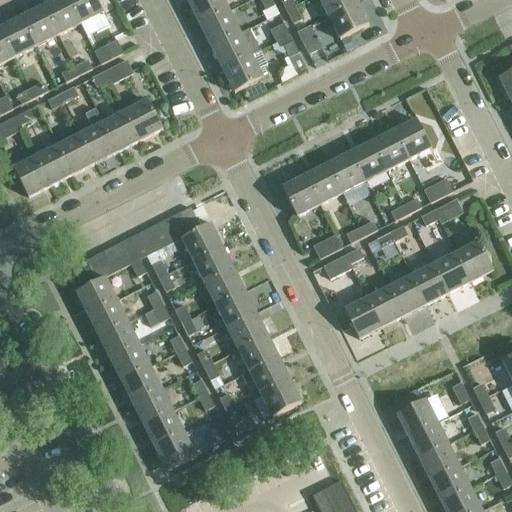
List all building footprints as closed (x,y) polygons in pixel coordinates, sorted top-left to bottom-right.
[(66,0),(60,0),(43,9),(58,38),(80,27),(66,0)] [(95,0),(66,0),(80,27),(103,15),(95,0)] [(201,0),(189,6),(200,29),(229,14),(221,0),(201,0)] [(270,0),(258,0),(265,12),(274,8),(270,0)] [(279,0),(286,13),(295,8),(290,0),(279,0)] [(318,0),(328,19),(357,5),(354,0),(318,0)] [(357,5),(328,19),(340,42),(368,28),(357,5)] [(295,8),(286,13),(292,26),(302,22),(295,8)] [(43,9),(21,20),(36,49),(58,38),(43,9)] [(200,29),(211,51),(240,36),(229,14),(200,29)] [(21,20),(0,30),(0,33),(14,60),(36,49),(21,20)] [(270,33),(274,42),(288,35),(283,26),(270,33)] [(297,35),(308,57),(321,51),(310,28),(297,35)] [(240,36),(211,51),(223,73),(251,58),(260,54),(249,31),(240,36)] [(0,33),(0,67),(14,60),(0,33)] [(274,42),(276,45),(279,51),(282,49),(292,44),(288,35),(274,42)] [(94,54),(100,67),(123,56),(116,43),(94,54)] [(153,44),(128,51),(131,62),(156,55),(153,44)] [(292,44),(282,49),(288,61),(289,61),(288,60),(298,56),(292,44)] [(288,61),(282,49),(279,51),(276,45),(272,47),(285,71),(281,82),(282,85),(297,77),(289,61),(288,61)] [(251,58),(223,73),(234,96),(268,78),(264,69),(267,67),(260,54),(251,58)] [(87,62),(74,69),(78,78),(92,72),(87,62)] [(126,63),(104,74),(109,83),(111,87),(133,76),(126,63)] [(78,78),(74,69),(61,76),(65,85),(78,78)] [(109,83),(104,74),(91,81),(96,90),(109,83)] [(511,74),(499,81),(510,104),(511,103),(511,74)] [(43,85),(30,92),(34,101),(47,94),(43,85)] [(73,90),(60,97),(64,106),(78,99),(73,90)] [(34,101),(30,92),(16,98),(21,107),(34,101)] [(64,106),(60,97),(47,103),(52,112),(64,106)] [(0,101),(0,117),(12,112),(6,99),(0,101)] [(148,103),(125,115),(139,143),(162,132),(148,103)] [(33,121),(29,112),(16,119),(20,128),(21,128),(33,121)] [(92,131),(80,137),(95,166),(117,155),(103,126),(96,113),(85,118),(92,131)] [(125,115),(103,126),(117,155),(139,143),(125,115)] [(0,143),(23,132),(21,128),(20,128),(16,119),(0,126),(0,143)] [(417,122),(394,134),(408,163),(431,151),(417,122)] [(394,134),(371,145),(386,174),(408,163),(394,134)] [(80,137),(58,148),(73,177),(95,166),(80,137)] [(371,145),(349,156),(364,185),(386,174),(371,145)] [(58,148),(36,160),(51,188),(73,177),(58,148)] [(349,156),(327,167),(342,196),(364,185),(349,156)] [(51,188),(36,160),(13,171),(28,200),(51,188)] [(327,167),(305,179),(320,208),(342,196),(327,167)] [(320,208),(305,179),(282,190),(297,219),(320,208)] [(423,193),(430,206),(452,195),(445,182),(423,193)] [(416,201),(403,208),(408,217),(421,211),(416,201)] [(456,202),(434,213),(438,222),(440,226),(462,215),(456,202)] [(408,217),(403,208),(390,215),(395,224),(408,217)] [(193,264),(222,249),(210,226),(201,231),(190,210),(179,216),(190,237),(181,241),(193,264)] [(438,222),(434,213),(421,220),(425,229),(438,222)] [(179,242),(181,241),(190,237),(179,216),(168,221),(179,242)] [(168,248),(179,242),(168,221),(157,227),(168,248)] [(372,224),(359,230),(363,240),(377,233),(372,224)] [(157,253),(168,248),(157,227),(147,232),(157,253)] [(402,229),(389,236),(394,245),(407,238),(402,229)] [(363,240),(359,230),(346,237),(351,246),(363,240)] [(147,259),(157,253),(147,232),(136,237),(147,259)] [(394,245),(389,236),(376,242),(381,251),(394,245)] [(313,249),(319,262),(342,251),(335,237),(313,249)] [(129,268),(131,267),(140,262),(129,241),(118,247),(129,268)] [(478,245),(455,256),(470,285),(493,274),(478,245)] [(118,273),(129,268),(118,247),(107,252),(118,273)] [(193,264),(204,286),(233,271),(222,249),(193,264)] [(358,251),(345,258),(350,267),(352,271),(353,273),(366,267),(358,251)] [(107,279),(118,273),(107,252),(96,257),(107,279)] [(455,256),(433,268),(448,296),(470,285),(455,256)] [(96,257),(86,263),(97,284),(105,280),(107,279),(96,257)] [(350,267),(345,258),(323,269),(330,282),(352,271),(350,267)] [(146,275),(140,262),(131,267),(137,280),(146,275)] [(167,277),(161,264),(152,269),(158,282),(167,277)] [(433,268),(411,279),(426,308),(448,296),(433,268)] [(204,286),(215,308),(244,294),(233,271),(204,286)] [(172,285),(167,277),(158,282),(165,295),(179,288),(177,282),(172,285)] [(411,279),(389,290),(404,319),(426,308),(411,279)] [(76,295),(88,318),(117,303),(105,280),(76,295)] [(389,290),(367,301),(382,330),(404,319),(389,290)] [(215,308),(227,330),(256,316),(244,294),(215,308)] [(147,299),(153,312),(163,308),(156,295),(147,299)] [(382,330),(367,301),(344,313),(359,342),(382,330)] [(88,318),(99,340),(128,325),(117,303),(88,318)] [(163,308),(153,312),(160,325),(169,321),(163,308)] [(174,313),(181,326),(190,321),(183,308),(174,313)] [(227,330),(238,353),(267,338),(256,316),(227,330)] [(190,321),(181,326),(187,339),(197,334),(190,321)] [(99,340),(110,362),(139,347),(128,325),(99,340)] [(238,353),(249,375),(278,360),(267,338),(238,353)] [(169,343),(176,356),(185,352),(178,339),(169,343)] [(110,362),(121,384),(150,369),(139,347),(110,362)] [(185,352),(176,356),(182,369),(191,365),(185,352)] [(197,357),(203,370),(212,366),(206,353),(197,357)] [(511,358),(502,364),(511,383),(511,358)] [(254,384),(260,397),(289,382),(278,360),(249,375),(242,378),(247,388),(254,384)] [(212,366),(203,370),(210,383),(219,379),(212,366)] [(121,384),(133,406),(161,391),(150,369),(121,384)] [(289,382),(260,397),(272,420),(301,405),(289,382)] [(192,387),(198,400),(207,396),(201,383),(192,387)] [(451,390),(460,407),(469,403),(460,385),(451,390)] [(472,391),(479,404),(488,399),(481,386),(472,391)] [(133,406),(144,428),(172,414),(161,391),(133,406)] [(207,396),(198,400),(205,413),(214,409),(207,396)] [(219,401),(226,414),(235,410),(228,397),(219,401)] [(488,399),(479,404),(486,417),(495,413),(488,399)] [(396,417),(408,440),(437,425),(425,402),(396,417)] [(235,410),(226,414),(232,427),(241,423),(235,410)] [(144,428),(155,450),(184,436),(172,414),(144,428)] [(467,421),(474,434),(483,430),(476,417),(467,421)] [(408,440),(419,462),(448,447),(437,425),(408,440)] [(214,432),(221,445),(230,440),(223,427),(214,432)] [(483,430),(474,434),(480,447),(489,443),(483,430)] [(495,435),(501,448),(510,444),(504,431),(495,435)] [(184,436),(155,450),(167,473),(195,459),(184,436)] [(511,447),(510,444),(501,448),(508,461),(511,459),(511,447)] [(419,462),(430,484),(459,469),(448,447),(419,462)] [(490,466),(496,479),(505,474),(499,461),(490,466)] [(430,484),(442,506),(471,492),(459,469),(430,484)] [(505,474),(496,479),(503,492),(511,487),(505,474)] [(354,511),(340,485),(312,499),(319,511),(354,511)] [(442,506),(444,511),(480,511),(471,492),(442,506)]
